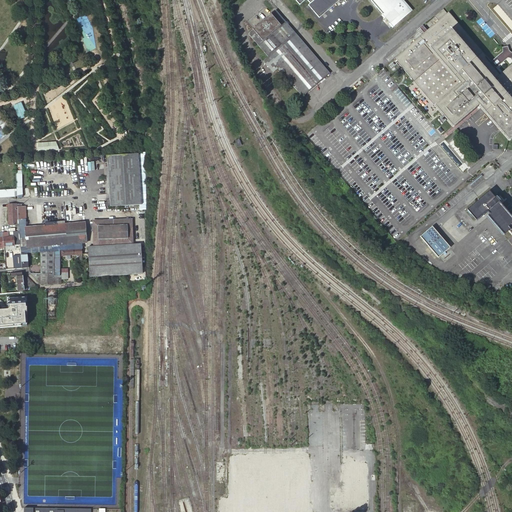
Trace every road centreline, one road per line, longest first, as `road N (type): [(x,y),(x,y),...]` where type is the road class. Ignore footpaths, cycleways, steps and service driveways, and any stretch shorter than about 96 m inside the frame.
road 1 (unclassified): [(346,82),(303,118),(289,115),(246,43),(239,15),(256,0)]
road 2 (unknown): [(415,215),(398,221),(371,195),(319,134),(330,116)]
road 3 (unknown): [(374,76),(461,177)]
road 4 (unknown): [(359,89),(446,189)]
road 5 (unknown): [(344,103),(432,202)]
road 6 (unknown): [(330,116),(415,215)]
road 7 (unclassified): [(443,0),(346,82)]
